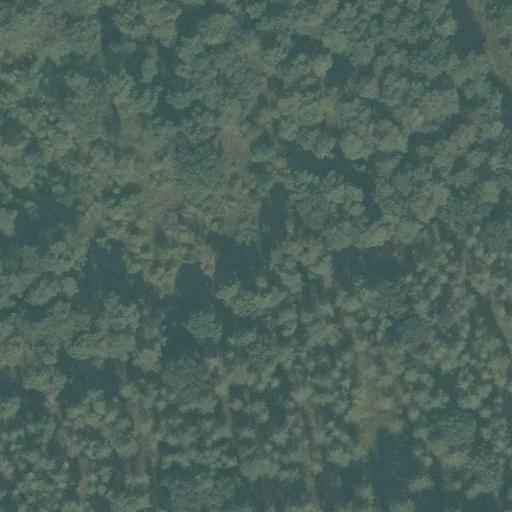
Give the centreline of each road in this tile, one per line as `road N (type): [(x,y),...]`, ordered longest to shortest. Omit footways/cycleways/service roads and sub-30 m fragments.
road 1 (track): [(511,204),(0,431)]
road 2 (track): [(511,114),(457,0)]
